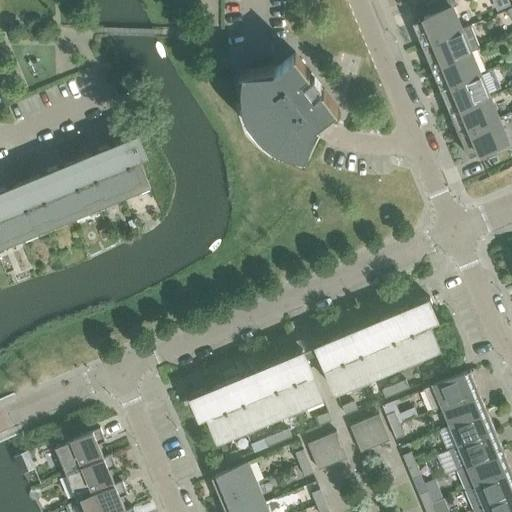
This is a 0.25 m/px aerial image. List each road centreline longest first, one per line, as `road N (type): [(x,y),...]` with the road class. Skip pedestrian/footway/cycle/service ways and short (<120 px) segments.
road 1 (residential): [(121,372),(454,231)]
road 2 (residential): [(454,231),(356,0)]
road 3 (residential): [(179,511),(121,372)]
road 4 (residential): [(511,358),(454,231)]
road 5 (residential): [(0,421),(121,372)]
